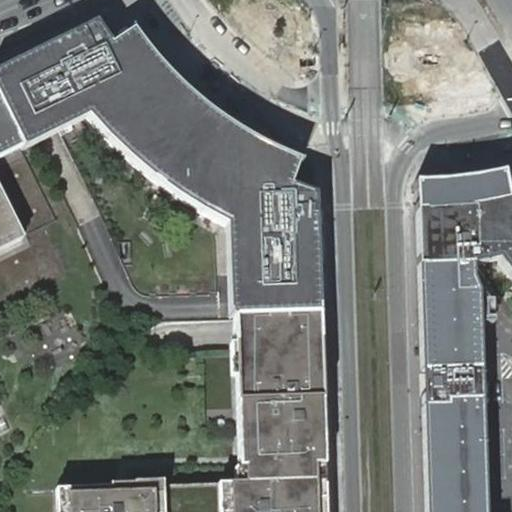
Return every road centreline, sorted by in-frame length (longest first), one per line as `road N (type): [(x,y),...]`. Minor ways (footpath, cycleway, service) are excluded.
road 1 (residential): [(324,0),(340,157),(352,511)]
road 2 (residential): [(405,511),(398,173),(419,136),(511,115)]
